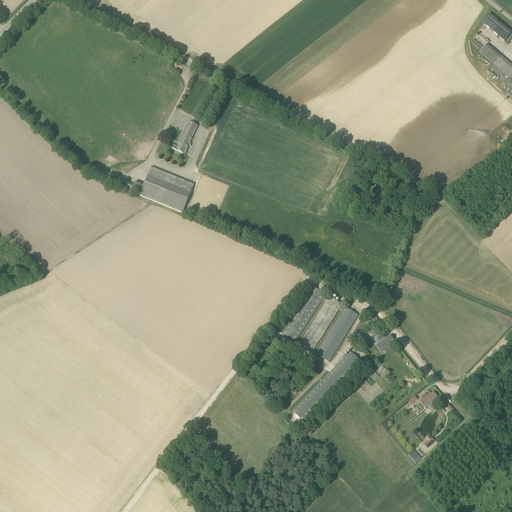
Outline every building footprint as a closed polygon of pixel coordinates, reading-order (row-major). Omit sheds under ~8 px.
[(511,33),(489,14),(482,23),(505,42),(511,33)] [(511,65),(500,56),(486,45),(479,53),(494,64),(511,79),(507,83),(511,86),(511,87),(507,94),(511,98),(511,65)] [(171,148),(185,155),(198,126),(190,123),(178,148),(172,145),(171,148)] [(194,184),(179,178),(152,167),(140,196),(183,214),(194,184)] [(130,192),(133,185),(122,180),(119,187),(130,192)] [(283,334),(296,341),(325,295),(313,287),(283,334)] [(329,297),(299,344),(313,352),(342,305),(329,297)] [(316,354),(329,362),(358,315),(346,307),(316,354)] [(359,338),(364,344),(374,336),(379,332),(373,326),(368,330),(359,338)] [(386,337),(376,346),(381,352),(392,344),(391,343),(394,340),(390,336),(387,338),(386,337)] [(303,421),(361,362),(351,352),(292,411),(303,421)] [(421,401),(425,408),(427,410),(429,409),(429,410),(436,405),(435,404),(437,403),(436,402),(435,402),(435,401),(438,399),(433,392),(426,397),(426,398),(421,401)] [(411,405),(417,400),(415,397),(408,402),(411,405)] [(415,463),(421,459),(415,449),(409,454),(415,463)]
